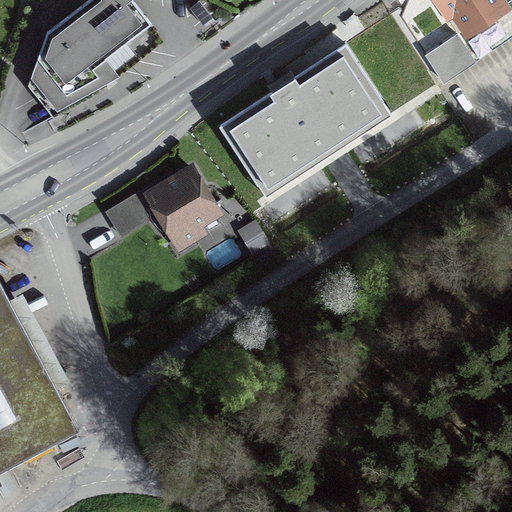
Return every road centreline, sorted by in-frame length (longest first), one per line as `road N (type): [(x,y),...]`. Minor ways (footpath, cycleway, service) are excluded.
road 1 (primary): [(33,185),(139,125),(310,0)]
road 2 (unclassified): [(122,468),(113,400),(33,185)]
